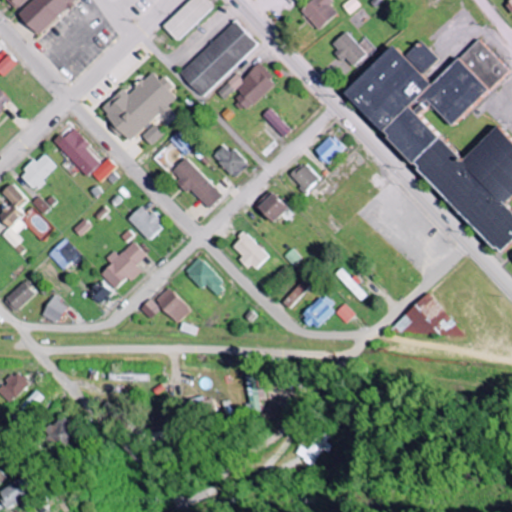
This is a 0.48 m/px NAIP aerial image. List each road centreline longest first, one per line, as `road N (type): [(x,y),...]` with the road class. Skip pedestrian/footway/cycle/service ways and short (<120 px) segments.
road 1 (residential): [(0,22),(287,326),(318,336),(367,331)]
road 2 (residential): [(7,325),(108,321),(336,107)]
road 3 (residential): [(172,511),(279,426),(367,331),(466,243)]
road 4 (tertiary): [(466,243),(237,0)]
road 5 (residential): [(181,505),(0,317)]
road 6 (residential): [(0,163),(173,0)]
road 7 (residential): [(138,33),(278,162)]
road 8 (residential): [(278,162),(411,296)]
